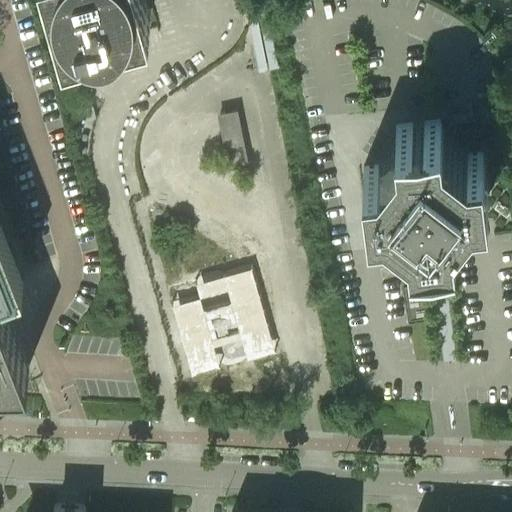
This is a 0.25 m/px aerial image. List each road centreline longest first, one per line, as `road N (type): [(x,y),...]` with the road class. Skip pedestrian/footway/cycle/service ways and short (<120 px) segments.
road 1 (unclassified): [(184,472),(102,154),(113,107),(128,85),(194,35)]
road 2 (tertiary): [(184,472),(511,488)]
road 3 (tertiary): [(0,463),(184,472)]
